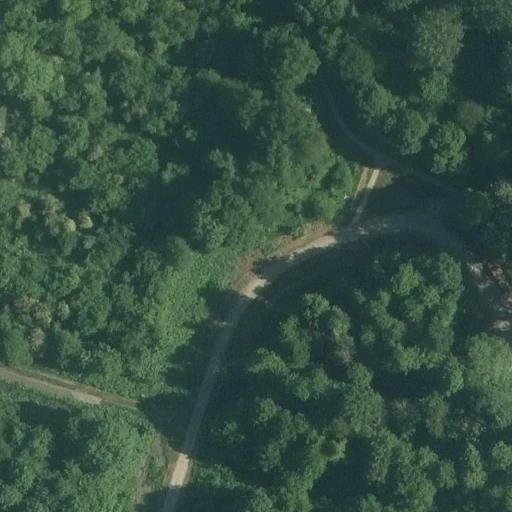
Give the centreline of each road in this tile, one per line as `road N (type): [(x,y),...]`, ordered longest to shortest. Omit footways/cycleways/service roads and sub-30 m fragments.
road 1 (track): [(353,234),(414,218),(442,227),(511,341)]
road 2 (track): [(0,368),(197,430)]
